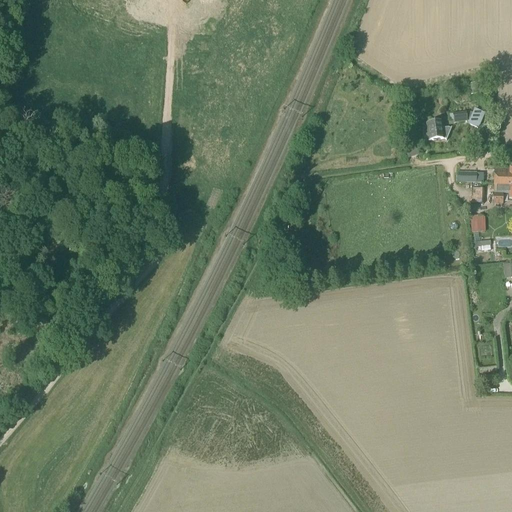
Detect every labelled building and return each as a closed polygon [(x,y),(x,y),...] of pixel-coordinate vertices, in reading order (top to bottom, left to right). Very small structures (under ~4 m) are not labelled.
[(469,85),(472,96),(481,94),(479,83),(469,85)] [(452,114),(453,123),(466,121),(467,121),(469,121),(468,124),(477,127),(483,113),(474,109),(472,113),(470,112),(465,113),(465,112),(452,114)] [(425,124),(428,142),(444,140),(446,140),(445,141),(446,141),(451,127),(450,127),(450,128),(447,127),(442,128),(441,122),(425,124)] [(510,185),(511,185),(511,168),(509,169),(509,170),(494,169),(494,182),(510,183),(510,185)] [(476,184),(476,174),(457,173),(456,184),(476,184)] [(510,183),(494,182),(493,205),(501,206),(501,195),(511,195),(511,185),(510,185),(510,183)] [(471,189),(470,205),(479,205),(480,189),(471,189)] [(475,243),(475,248),(481,247),(482,252),(490,251),(489,246),(491,246),(490,242),(475,243)] [(511,264),(503,266),(505,279),(511,278),(511,264)]
